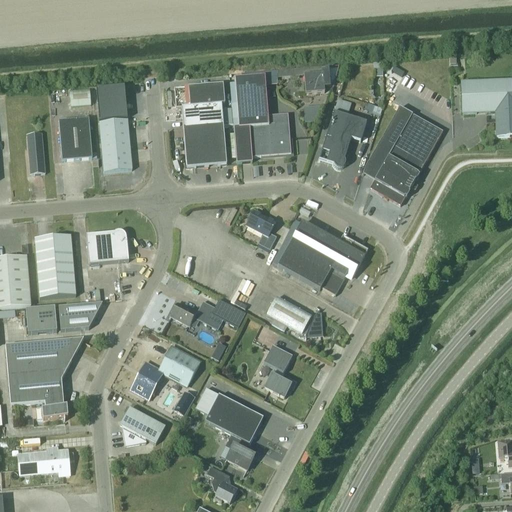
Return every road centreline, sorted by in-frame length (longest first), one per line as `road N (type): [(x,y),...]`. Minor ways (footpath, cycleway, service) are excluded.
road 1 (unclassified): [(161,199),(299,190),(388,239),(397,256),(264,511)]
road 2 (unclassified): [(105,511),(96,390),(163,256),(161,199)]
road 3 (primary): [(344,511),(411,400),(511,286)]
road 4 (unclassified): [(372,511),(439,402),(511,319)]
road 5 (unclassified): [(0,213),(161,199)]
